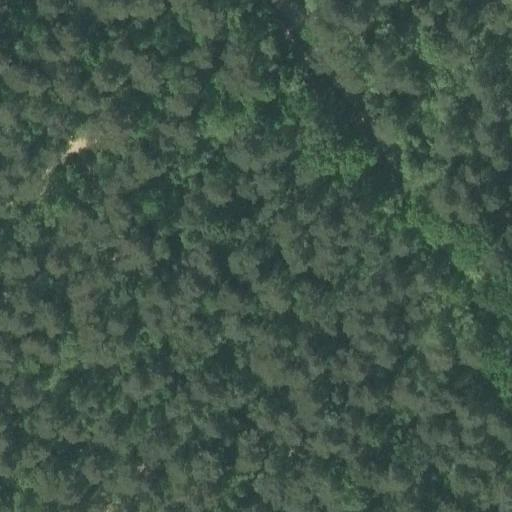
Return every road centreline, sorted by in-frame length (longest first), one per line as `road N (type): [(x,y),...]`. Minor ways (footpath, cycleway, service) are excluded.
road 1 (track): [(0,449),(236,310),(236,275),(224,251),(137,135)]
road 2 (track): [(511,312),(270,0)]
